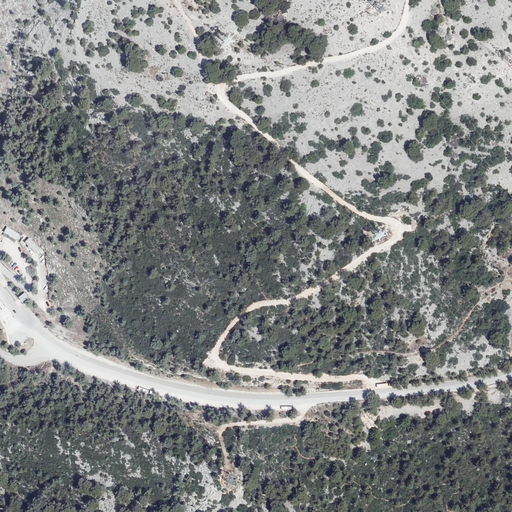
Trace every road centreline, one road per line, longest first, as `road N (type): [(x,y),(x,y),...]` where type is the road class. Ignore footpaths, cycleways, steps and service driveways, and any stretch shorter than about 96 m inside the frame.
road 1 (track): [(409,0),(398,34),(381,46),(226,79),(220,89),(308,176),(400,230),(308,293),(244,313),(216,346),(218,363),(365,379),(394,392)]
road 2 (tertiary): [(511,373),(316,400),(234,401),(60,352)]
